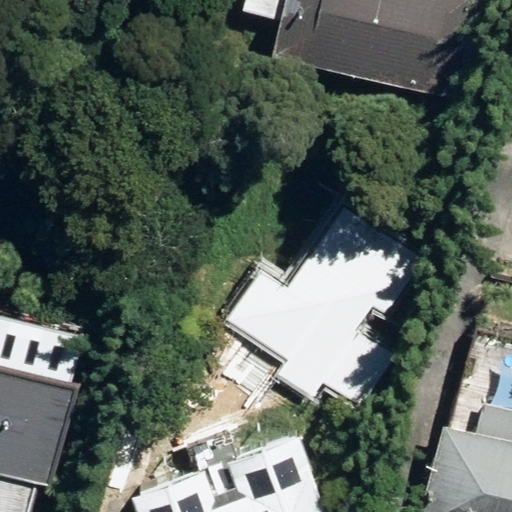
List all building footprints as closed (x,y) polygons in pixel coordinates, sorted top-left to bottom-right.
[(284,0),(277,27),(459,79),(480,0),(284,0)] [(0,511),(26,511),(40,458),(52,462),(81,354),(0,331),(0,511)] [(135,468),(149,462),(171,385),(124,373),(100,457),(135,468)] [(417,509),(427,511),(511,511),(511,383),(487,377),(478,408),(447,400),(417,509)] [(137,469),(152,511),(336,511),(311,441),(220,475),(206,442),(137,469)]
